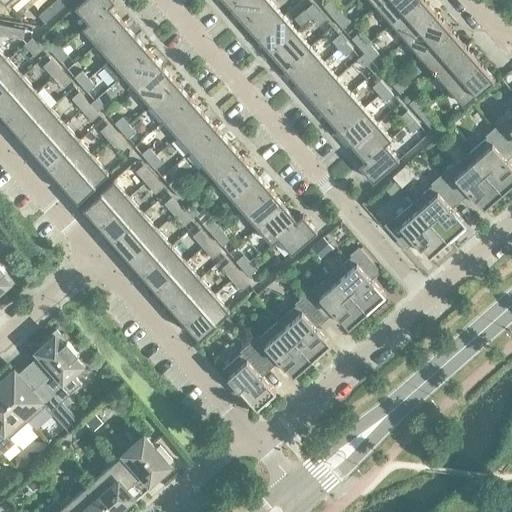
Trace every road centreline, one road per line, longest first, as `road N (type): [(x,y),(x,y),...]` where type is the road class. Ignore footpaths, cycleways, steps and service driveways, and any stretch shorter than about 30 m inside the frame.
road 1 (residential): [(337,197),(163,0)]
road 2 (residential): [(249,432),(98,260)]
road 3 (residential): [(261,445),(423,297)]
road 4 (tertiary): [(392,406),(511,302)]
road 5 (residential): [(98,260),(0,147)]
road 6 (residential): [(337,197),(423,297)]
road 7 (residential): [(0,344),(98,260)]
road 8 (tertiary): [(310,499),(382,430),(392,406)]
road 9 (tertiary): [(392,406),(293,481)]
road 10 (residential): [(158,511),(249,432)]
